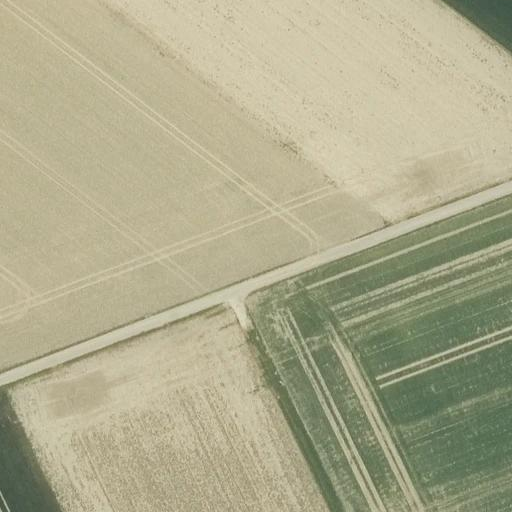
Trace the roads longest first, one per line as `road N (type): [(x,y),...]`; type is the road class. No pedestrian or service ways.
road 1 (track): [(0,382),(511,188)]
road 2 (track): [(232,295),(336,511)]
